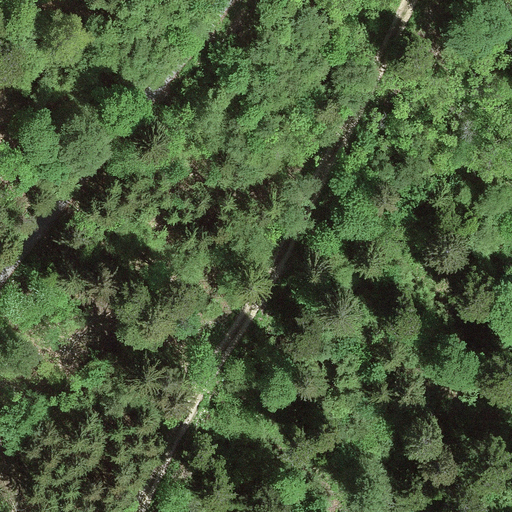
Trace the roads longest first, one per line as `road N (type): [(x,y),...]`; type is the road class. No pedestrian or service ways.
road 1 (track): [(131,511),(390,50),(410,0)]
road 2 (unclassified): [(0,279),(227,0)]
